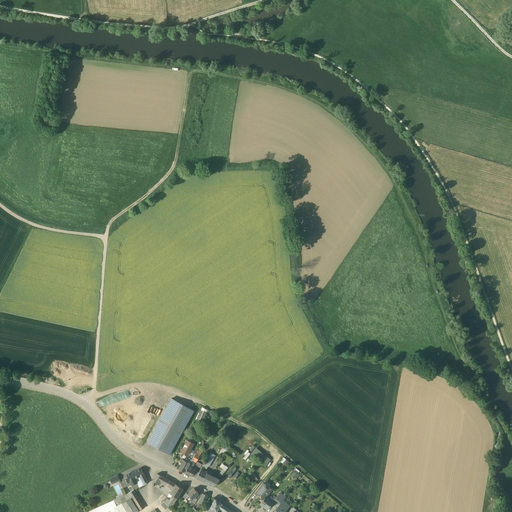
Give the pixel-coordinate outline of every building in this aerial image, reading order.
[(172,398),(147,442),(169,455),(194,411),(172,398)] [(201,407),(196,421),(202,423),(208,409),(201,407)] [(187,447),(187,448),(185,449),(183,448),(181,452),(183,453),(183,454),(184,454),(185,454),(187,455),(194,444),(187,440),(185,444),(187,446),(187,447)] [(251,454),(265,466),(270,460),(256,448),(251,454)] [(210,452),(202,467),(204,468),(206,469),(208,466),(209,466),(215,455),(210,452)] [(285,465),(288,461),(283,457),(280,461),(285,465)] [(188,463),(183,460),(178,469),(184,472),(188,463)] [(191,468),(188,466),(185,473),(192,476),(195,471),(191,469),(191,468)] [(140,468),(134,472),(137,477),(139,476),(141,480),(145,478),(140,468)] [(290,474),(294,479),(300,473),(296,469),(290,474)] [(203,471),(200,470),(196,478),(214,487),(219,479),(203,471)] [(253,472),(247,475),(252,484),(257,480),(253,472)] [(131,473),(126,475),(128,479),(130,483),(131,486),(137,483),(134,478),(131,473)] [(117,474),(109,478),(112,484),(120,481),(117,474)] [(166,479),(157,474),(154,478),(160,482),(163,483),(166,479)] [(169,481),(167,485),(166,486),(171,490),(169,494),(172,496),(176,498),(183,489),(175,484),(169,481)] [(262,483),(255,492),(258,494),(258,493),(261,496),(261,498),(263,499),(266,496),(270,491),(271,491),(272,490),(272,488),(270,487),(269,487),(268,488),(262,483)] [(194,488),(187,494),(189,496),(186,499),(187,501),(189,502),(198,493),(194,488)] [(133,490),(127,493),(127,494),(130,499),(138,511),(144,508),(133,490)] [(202,493),(198,502),(194,506),(197,510),(204,504),(208,495),(202,493)] [(127,494),(118,497),(122,503),(130,499),(127,494)] [(263,499),(260,504),(267,509),(273,502),(266,496),(263,499)] [(118,497),(113,499),(117,506),(122,503),(118,497)] [(168,501),(167,499),(161,504),(165,508),(171,504),(172,504),(174,501),(170,498),(168,501)] [(113,499),(90,510),(90,511),(106,511),(109,510),(117,506),(113,499)] [(127,511),(136,511),(138,511),(130,499),(122,503),(127,511)] [(215,499),(209,507),(212,509),(211,510),(212,511),(215,511),(216,511),(218,508),(223,511),(227,511),(230,510),(215,499)] [(279,505),(278,506),(278,507),(273,511),(284,511),(289,507),(282,501),(279,505)] [(126,511),(122,503),(117,506),(109,510),(110,511),(126,511)]
